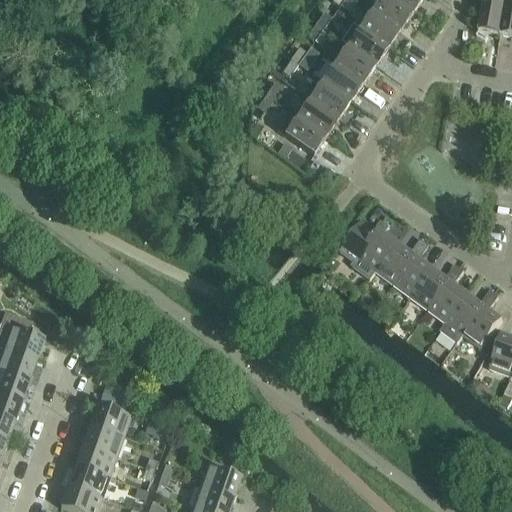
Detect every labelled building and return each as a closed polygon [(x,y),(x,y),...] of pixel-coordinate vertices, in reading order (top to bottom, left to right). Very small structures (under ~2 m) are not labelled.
[(339,11),(346,0),(335,0),(332,5),(339,11)] [(387,0),(382,0),(372,15),(400,35),(413,17),(387,0)] [(387,0),(413,17),(424,0),(387,0)] [(479,35),(501,39),(507,5),(485,1),(479,35)] [(511,6),(507,5),(501,39),(511,41),(511,6)] [(400,35),(372,15),(359,33),(388,53),(400,35)] [(324,16),(315,29),(323,34),(331,21),(324,16)] [(314,46),(323,34),(315,29),(307,41),(314,46)] [(388,53),(359,33),(352,29),(340,47),(346,51),(375,71),(388,53)] [(375,71),(346,51),(334,69),(363,89),(375,71)] [(299,52),(290,64),(298,69),(307,57),(299,52)] [(290,64),(282,76),(289,81),(298,69),(290,64)] [(363,89),(334,69),(322,86),(350,106),(363,89)] [(350,106),(322,86),(309,104),(338,124),(350,106)] [(282,92),(274,87),(266,99),(273,104),(282,92)] [(266,99),(257,111),(264,117),(273,104),(266,99)] [(338,124),(309,104),(297,122),(326,142),(338,124)] [(326,142),(297,122),(289,116),(277,134),(285,139),(284,140),(313,160),(326,142)] [(324,176),(321,180),(328,184),(331,181),(334,177),(326,172),(324,176)] [(377,276),(398,247),(385,238),(390,231),(381,225),(376,232),(379,234),(377,237),(358,263),(377,276)] [(358,263),(377,237),(362,226),(339,256),(355,267),(358,263)] [(421,244),(416,250),(424,257),(430,250),(421,244)] [(411,257),(398,247),(377,276),(394,289),(415,260),(411,257)] [(415,260),(394,289),(411,302),(433,273),(420,263),(424,257),(416,250),(411,257),(415,260)] [(456,269),(451,276),(459,282),(464,276),(456,269)] [(450,286),(446,283),(433,273),(411,302),(429,315),(450,286)] [(450,286),(429,315),(446,328),(467,299),(454,289),(459,282),(451,276),(446,283),(450,286)] [(490,295),(485,302),(494,308),(499,301),(490,295)] [(467,299),(446,328),(441,336),(458,348),(463,340),(485,312),(480,308),(467,299)] [(485,312),(463,340),(482,354),(503,325),(489,315),(494,308),(485,302),(480,308),(485,312)] [(1,329),(0,330),(0,352),(3,353),(37,365),(44,344),(1,329)] [(489,373),(511,381),(511,377),(511,343),(502,339),(489,373)] [(37,365),(3,353),(0,360),(0,375),(29,386),(37,365)] [(29,386),(0,375),(0,398),(22,406),(29,386)] [(108,393),(103,405),(128,414),(132,402),(108,393)] [(22,406),(0,398),(0,421),(15,427),(22,406)] [(511,405),(505,402),(500,411),(508,415),(511,406),(511,405)] [(97,409),(90,430),(124,442),(131,421),(97,409)] [(15,427),(0,421),(0,444),(8,447),(15,427)] [(90,430),(83,451),(116,463),(124,442),(90,430)] [(168,435),(160,432),(156,442),(165,445),(168,435)] [(116,463),(83,451),(75,471),(109,483),(116,463)] [(149,464),(145,473),(154,476),(157,466),(149,464)] [(165,469),(162,479),(170,482),(173,472),(165,469)] [(75,471),(68,491),(102,503),(109,483),(75,471)] [(241,483),(207,471),(200,492),(233,504),(241,483)] [(154,476),(145,473),(142,483),(150,486),(154,476)] [(170,482),(162,479),(158,489),(167,492),(170,482)] [(98,511),(102,503),(68,491),(60,511),(98,511)] [(230,511),(233,504),(200,492),(192,511),(230,511)]
